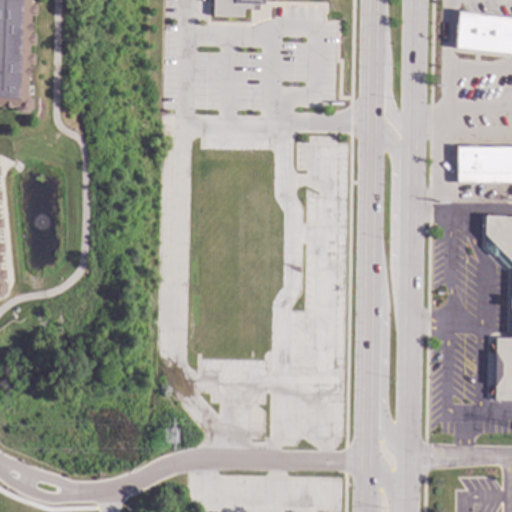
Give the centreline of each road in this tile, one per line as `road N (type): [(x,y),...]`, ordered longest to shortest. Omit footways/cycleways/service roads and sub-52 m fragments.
road 1 (primary): [(371,0),(362,511)]
road 2 (primary): [(406,511),(413,0)]
road 3 (residential): [(107,489),(198,455),(363,462)]
road 4 (primary): [(367,233),(382,300),(383,430),(407,457)]
road 5 (primary): [(409,319),(391,261),(393,151),(385,129),(370,123)]
road 6 (primary): [(374,0),(387,103),(397,119),(412,123)]
